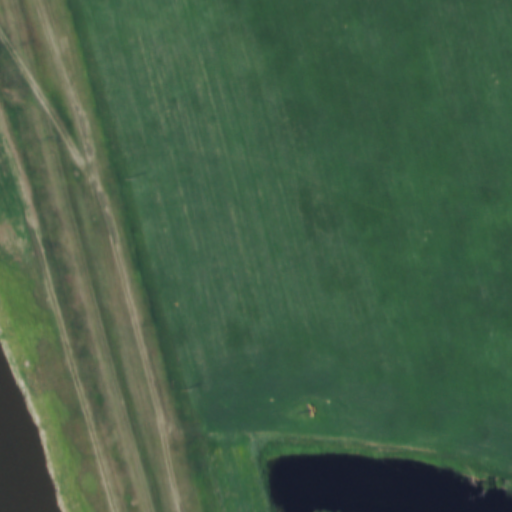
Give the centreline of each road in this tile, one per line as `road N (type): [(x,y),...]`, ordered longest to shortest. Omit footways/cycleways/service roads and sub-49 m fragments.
road 1 (track): [(53,0),(190,511)]
road 2 (track): [(105,193),(36,83),(9,0)]
